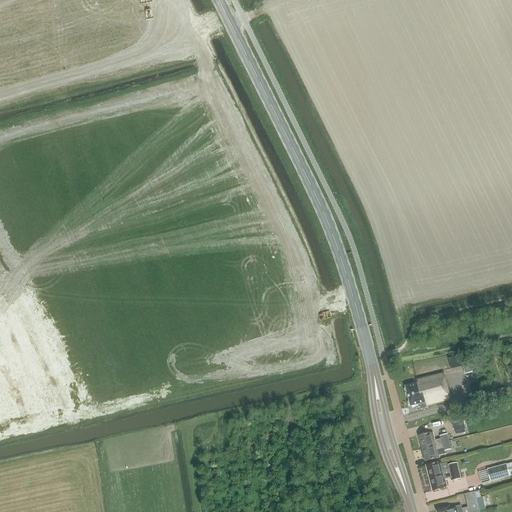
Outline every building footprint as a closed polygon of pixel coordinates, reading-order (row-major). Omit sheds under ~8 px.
[(465,374),(472,372),(468,355),(461,357),(465,374)] [(451,400),(444,373),(416,380),(417,384),(405,387),(411,406),(419,404),(421,409),(427,408),(427,407),(451,400)] [(497,390),(500,400),(507,399),(505,388),(497,390)] [(462,417),(451,420),(454,432),(465,429),(462,417)] [(447,434),(439,436),(439,439),(434,440),(433,433),(430,433),(419,436),(422,449),(449,442),(447,434)] [(439,458),(439,456),(446,454),(445,451),(451,450),(449,442),(422,449),(425,461),(436,459),(436,458),(439,458)] [(437,463),(437,462),(426,465),(433,491),(444,488),(447,487),(445,479),(451,478),(451,481),(461,478),(456,463),(447,465),(447,462),(441,464),(440,462),(437,463)] [(508,478),(504,465),(487,470),(491,482),(508,478)] [(466,501),(468,507),(462,509),(461,506),(459,506),(449,509),(449,507),(438,510),(438,511),(479,511),(480,511),(476,499),(466,501)]
